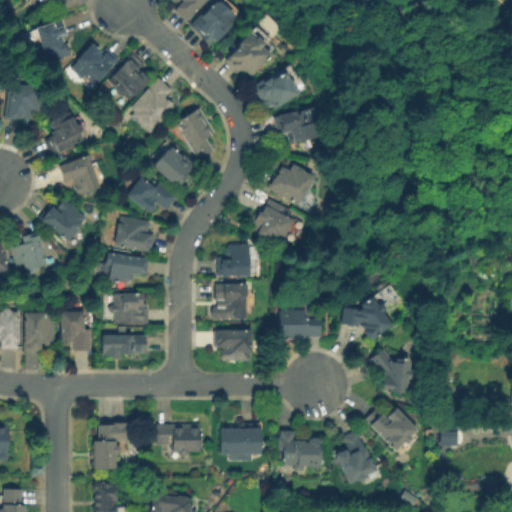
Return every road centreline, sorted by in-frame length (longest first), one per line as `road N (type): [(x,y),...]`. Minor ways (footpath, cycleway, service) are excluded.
road 1 (residential): [(181,385),(180,257),(193,223),(237,164),(241,120),(230,100),(124,1)]
road 2 (residential): [(0,382),(181,385)]
road 3 (residential): [(181,385),(316,385)]
road 4 (residential): [(54,511),(54,387)]
